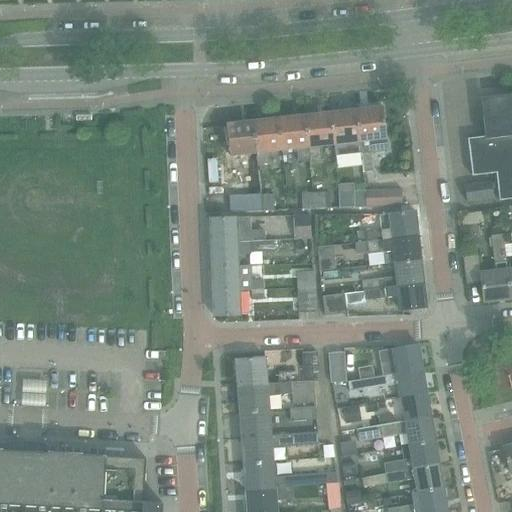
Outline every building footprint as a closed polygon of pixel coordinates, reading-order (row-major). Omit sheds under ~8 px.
[(500,201),(511,199),(511,153),(505,97),(482,100),(486,138),(468,140),(473,177),(497,174),(500,201)] [(373,153),(371,140),(385,138),(381,108),(356,111),(361,154),(373,153)] [(361,154),(356,111),(330,114),(333,144),(334,144),(336,157),(361,154)] [(304,117),(309,161),(309,164),(321,162),(319,146),(333,144),(330,114),(304,117)] [(304,117),(278,120),(282,151),(296,149),(298,163),(309,161),(304,117)] [(252,123),(258,168),(269,166),(267,152),(282,151),(278,120),(252,123)] [(225,126),(229,157),(231,171),(258,168),(252,123),(225,126)] [(380,178),(393,177),(392,158),(378,158),(380,178)] [(491,182),(464,185),(466,200),(493,197),(491,182)] [(366,209),(403,208),(402,191),(365,193),(366,209)] [(352,210),(366,209),(365,193),(352,193),(352,210)] [(301,212),(314,211),(313,194),(300,195),(301,212)] [(331,196),(324,194),(313,194),(314,211),(324,211),(332,210),(331,196)] [(224,211),(248,211),(248,213),(262,213),(261,196),(247,197),(248,199),(224,199),(224,211)] [(272,196),(261,196),(262,213),(272,213),(272,196)] [(417,238),(414,211),(387,215),(380,215),(381,230),(365,232),(366,244),(417,238)] [(294,215),(294,243),(308,242),(308,241),(309,241),(309,215),(294,215)] [(210,246),(274,244),(274,242),(265,242),(265,231),(251,232),(250,218),(209,220),(210,246)] [(503,228),(493,229),(494,237),(503,235),(503,228)] [(495,260),(506,259),(503,235),(494,237),(492,237),(495,260)] [(420,262),(417,238),(366,244),(367,248),(368,255),(392,252),(393,265),(420,262)] [(210,270),(251,268),(251,267),(237,267),(237,256),(251,256),(251,253),(274,252),(274,244),(210,246),(210,270)] [(317,248),(319,273),(335,271),(333,246),(317,248)] [(482,303),(511,300),(507,270),(479,273),(477,255),(461,257),(465,285),(480,283),(482,303)] [(423,285),(420,262),(393,265),(395,277),(361,281),(363,292),(423,285)] [(211,295),(238,294),(238,292),(251,291),(251,293),(264,293),(263,280),(252,281),(251,268),(210,270),(211,295)] [(293,290),(297,289),(297,291),(315,290),(314,273),(296,273),(297,279),(293,279),(293,290)] [(399,311),(425,308),(423,285),(363,292),(321,297),(324,317),(347,314),(346,305),(364,303),(364,301),(397,297),(399,311)] [(298,313),(315,313),(315,290),(297,291),(298,313)] [(264,300),(264,293),(251,293),(252,301),(264,300)] [(239,316),(238,297),(238,294),(211,295),(212,317),(239,316)] [(423,372),(418,345),(392,349),(379,352),(384,377),(348,382),(349,385),(423,372)] [(234,360),(237,388),(313,382),(313,381),(318,380),(316,351),(302,352),(304,381),(292,382),(291,372),(278,373),(279,384),(267,384),(265,357),(234,360)] [(329,354),(330,384),(346,383),(344,353),(329,354)] [(398,384),(401,400),(427,396),(423,372),(349,385),(350,393),(398,384)] [(71,399),(72,388),(62,388),(62,375),(37,374),(36,398),(71,399)] [(237,388),(239,415),(269,413),(268,396),(291,395),(292,405),(315,403),(313,382),(237,388)] [(405,423),(431,419),(427,396),(401,400),(405,422),(405,423)] [(315,407),(289,410),(290,423),(316,420),(315,407)] [(360,407),(343,409),(345,425),(362,422),(360,407)] [(239,415),(241,441),(317,436),(317,433),(271,437),(269,413),(239,415)] [(407,435),(409,448),(435,443),(431,419),(405,423),(405,422),(392,424),(391,415),(378,417),(380,426),(356,430),(359,442),(407,435)] [(317,436),(241,441),(243,467),(273,465),(272,449),(318,445),(317,436)] [(383,464),(385,476),(439,466),(435,443),(409,448),(411,459),(383,464)] [(511,472),(511,444),(502,447),(508,473),(511,472)] [(144,459),(32,453),(32,452),(32,451),(31,449),(30,448),(29,447),(28,446),(27,446),(25,445),(24,445),(22,445),(21,446),(19,446),(18,447),(17,448),(16,449),(16,451),(15,452),(0,451),(0,511),(160,511),(161,504),(142,503),(144,459)] [(334,457),(333,446),(322,448),(324,459),(334,457)] [(352,463),(341,465),(343,478),(355,476),(352,463)] [(245,493),(292,490),(292,487),(326,484),(326,488),(337,487),(336,474),(274,478),(273,465),(243,467),(245,493)] [(439,466),(385,476),(387,484),(415,479),(417,493),(411,494),(411,496),(444,490),(439,466)] [(245,493),(246,511),(276,511),(276,501),(293,500),(292,490),(245,493)] [(447,511),(444,490),(411,496),(413,505),(387,510),(387,511),(447,511)]
